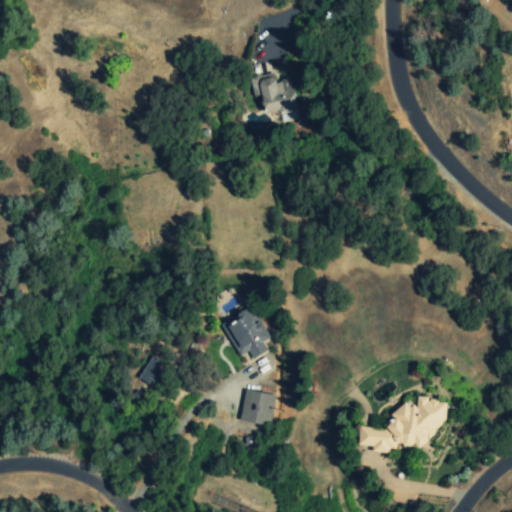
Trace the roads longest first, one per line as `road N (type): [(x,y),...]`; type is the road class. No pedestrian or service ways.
road 1 (residential): [(511,459),(461,511),(130,506),(92,479),(35,463),(0,470)]
road 2 (residential): [(394,0),(393,18),(460,178),(511,209)]
